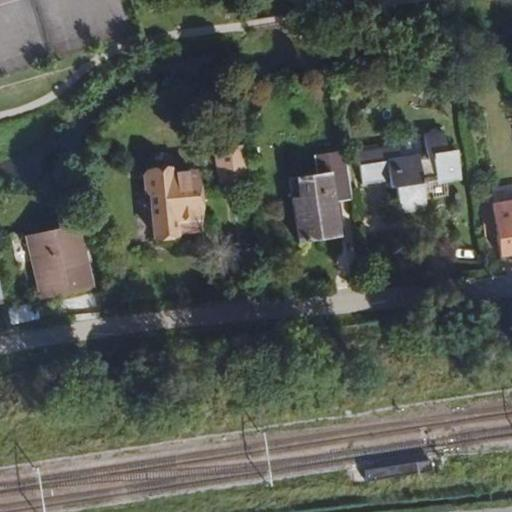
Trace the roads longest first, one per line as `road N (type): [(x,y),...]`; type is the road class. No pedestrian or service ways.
road 1 (residential): [(0,345),(258,308),(511,287)]
road 2 (track): [(232,15),(102,57),(64,90),(0,114)]
